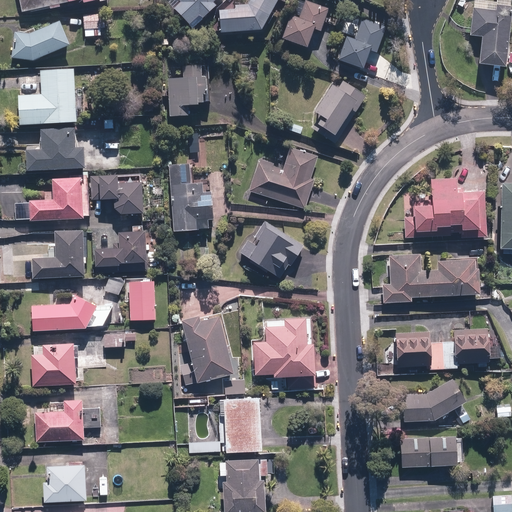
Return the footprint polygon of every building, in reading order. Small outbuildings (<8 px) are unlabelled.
[(17,0),(20,14),(48,8),(48,10),(58,8),(57,6),(81,1),(82,5),(97,2),(98,3),(108,1),(107,0),(17,0)] [(211,5),(215,0),(175,0),(179,4),(172,11),(187,27),(188,26),(191,28),(213,7),(211,5)] [(218,34),(258,32),(277,0),(276,0),(249,0),(246,6),(233,7),(233,11),(217,12),(218,34)] [(288,17),(279,41),(304,50),(311,31),(318,33),(327,10),(301,0),(296,0),(291,14),(298,17),(297,20),(288,17)] [(495,6),(494,12),(472,8),(468,36),(480,38),(475,65),(502,69),(511,8),(495,6)] [(104,15),(82,16),(83,30),(84,30),(99,29),(105,29),(104,15)] [(344,38),(335,62),(359,71),(367,51),(374,54),(384,28),(361,20),(353,41),(344,38)] [(10,59),(31,63),(68,47),(57,23),(28,35),(15,33),(10,59)] [(182,80),(166,80),(167,119),(185,118),(185,108),(194,108),(194,105),(200,105),(200,96),(204,96),(204,78),(200,78),(199,67),(182,67),(182,80)] [(74,124),(72,71),(39,72),(40,95),(17,96),(18,126),(74,124)] [(334,145),(364,97),(341,82),(335,91),(328,87),(311,114),(318,118),(310,130),(334,145)] [(24,151),(25,172),(82,171),(82,149),(73,150),(73,129),(38,130),(39,151),(24,151)] [(257,162),(248,192),(303,210),(313,181),(309,179),(317,157),(289,148),(281,170),(257,162)] [(186,164),(166,166),(172,232),(207,229),(206,221),(210,221),(208,194),(200,195),(199,185),(188,185),(186,164)] [(28,202),(29,223),(80,220),(80,217),(87,216),(85,175),(70,176),(70,180),(51,181),(51,192),(45,193),(45,202),(28,202)] [(117,216),(140,215),(139,184),(115,185),(115,176),(90,177),(91,200),(97,200),(97,202),(112,201),(112,210),(117,216)] [(484,237),(482,192),(462,192),(462,188),(454,188),(453,180),(428,181),(429,201),(411,202),(412,218),(403,218),(404,239),(448,237),(448,233),(460,233),(460,238),(484,237)] [(511,185),(498,185),(496,250),(511,250),(511,185)] [(302,246),(263,222),(252,239),(254,240),(251,245),(246,241),(238,254),(278,279),(287,265),(289,267),(302,246)] [(82,278),(80,232),(52,233),(54,260),(32,261),(33,281),(82,278)] [(146,270),(142,233),(116,236),(117,244),(112,245),(113,248),(92,250),(94,275),(146,270)] [(409,299),(477,296),(476,270),(471,270),(471,261),(434,263),(435,272),(419,273),(418,256),(388,257),(389,285),(380,285),(381,304),(409,302),(409,299)] [(108,278),(103,291),(117,297),(122,284),(119,278),(108,278)] [(154,322),(152,282),(128,283),(130,323),(154,322)] [(72,297),(68,306),(30,307),(31,332),(84,329),(94,308),(72,297)] [(196,317),(178,321),(194,384),(230,375),(216,317),(197,322),(196,317)] [(262,343),(251,343),(253,376),(270,375),(271,379),(312,377),(310,346),(303,346),(301,320),(280,322),(281,327),(261,328),(262,343)] [(486,329),(452,331),(452,342),(453,365),(488,363),(486,329)] [(428,332),(394,334),(395,368),(430,366),(428,344),(428,332)] [(102,335),(103,348),(124,347),(124,334),(102,335)] [(452,342),(439,343),(441,370),(454,369),(453,365),(452,342)] [(441,370),(439,343),(428,344),(430,366),(430,371),(441,370)] [(29,356),(31,388),(74,386),(72,345),(41,346),(41,355),(29,356)] [(185,377),(176,377),(176,396),(186,396),(185,377)] [(222,380),(223,396),(244,395),(244,379),(222,380)] [(449,380),(423,395),(401,396),(402,422),(431,421),(462,403),(449,380)] [(258,452),(255,399),(218,401),(220,444),(223,444),(224,454),(258,452)] [(34,413),(35,443),(82,441),(82,428),(100,428),(99,408),(81,409),(80,401),(62,402),(62,412),(34,413)] [(509,407),(495,408),(496,418),(510,416),(509,407)] [(399,469),(453,467),(452,437),(398,439),(399,469)] [(220,483),(221,511),(262,511),(261,481),(256,482),(255,460),(223,461),(224,483),(220,483)] [(82,465),(45,467),(46,483),(41,483),(42,504),(84,501),(82,465)] [(510,511),(509,497),(491,498),(491,511),(510,511)]
